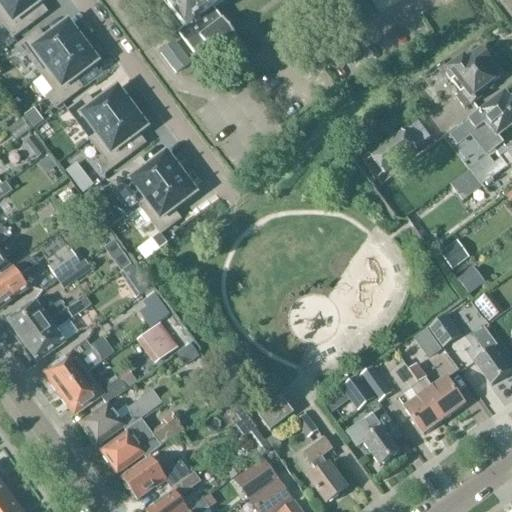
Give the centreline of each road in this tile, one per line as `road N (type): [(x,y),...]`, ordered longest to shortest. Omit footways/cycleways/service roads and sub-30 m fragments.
road 1 (residential): [(86,0),(218,179)]
road 2 (residential): [(103,511),(0,368)]
